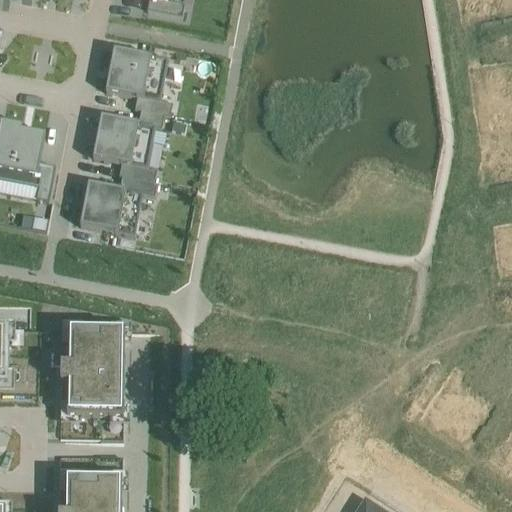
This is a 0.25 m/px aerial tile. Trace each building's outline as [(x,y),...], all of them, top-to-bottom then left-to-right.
[(130,0),(179,9),(180,0),(130,0)] [(511,0),(465,0),(468,17),(511,10),(511,0)] [(169,64),(114,54),(106,97),(161,107),(169,64)] [(511,68),(479,74),(486,117),(511,112),(511,68)] [(148,173),(156,131),(102,121),(94,162),(148,173)] [(0,135),(0,171),(41,180),(36,204),(49,206),(55,171),(42,168),(47,139),(23,134),(24,131),(2,127),(0,135)] [(143,197),(90,188),(82,231),(135,240),(143,197)] [(511,229),(501,232),(508,279),(511,278),(511,229)] [(0,332),(0,384),(7,384),(8,333),(0,332)] [(69,388),(68,421),(123,421),(124,334),(70,334),(69,372),(63,372),(63,388),(69,388)] [(493,405),(452,380),(426,423),(467,448),(493,405)] [(511,440),(494,470),(511,480),(511,440)] [(123,511),(124,484),(68,483),(67,511),(123,511)]
